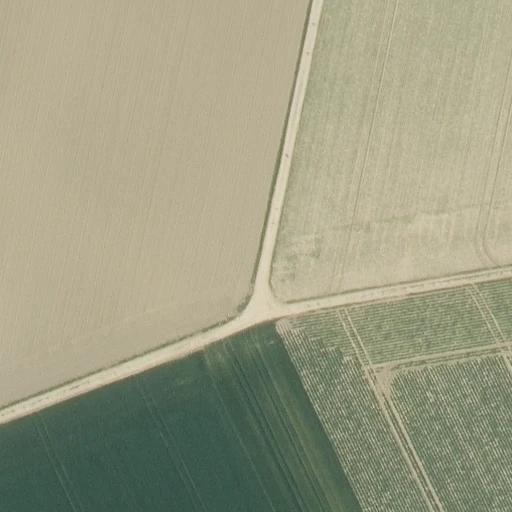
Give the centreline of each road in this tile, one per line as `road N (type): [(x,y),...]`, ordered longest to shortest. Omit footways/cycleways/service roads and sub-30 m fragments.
road 1 (track): [(0,418),(254,321),(318,0)]
road 2 (track): [(254,321),(511,274)]
